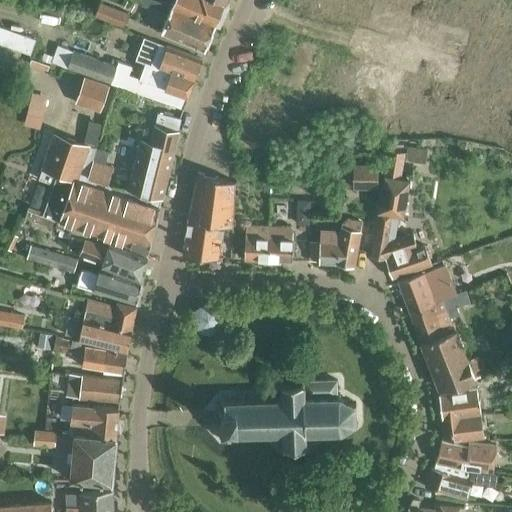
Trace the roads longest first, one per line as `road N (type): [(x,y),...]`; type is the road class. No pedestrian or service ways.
road 1 (residential): [(167,287),(269,276),(317,281),(355,290),(390,319),(413,375),(419,419),(399,493),(384,511)]
road 2 (residential): [(167,287),(192,150),(250,0)]
road 3 (tertiary): [(152,511),(141,479),(139,416),(167,287)]
